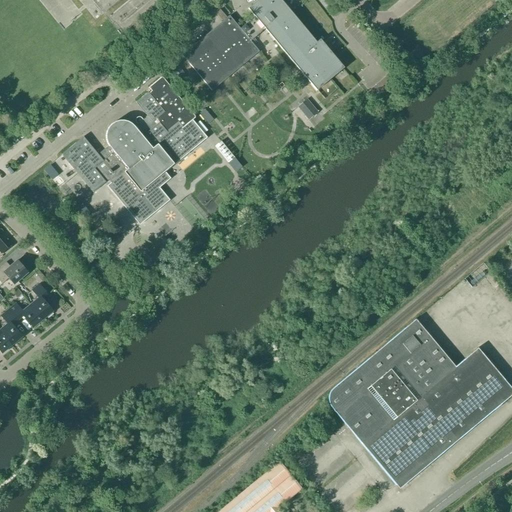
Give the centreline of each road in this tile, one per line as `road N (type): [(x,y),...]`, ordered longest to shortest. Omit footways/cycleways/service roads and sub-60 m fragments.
road 1 (residential): [(0,383),(84,308),(0,209)]
road 2 (residential): [(0,194),(115,95),(102,78)]
road 3 (unknown): [(408,511),(346,444),(312,471)]
road 4 (residential): [(0,163),(102,78)]
